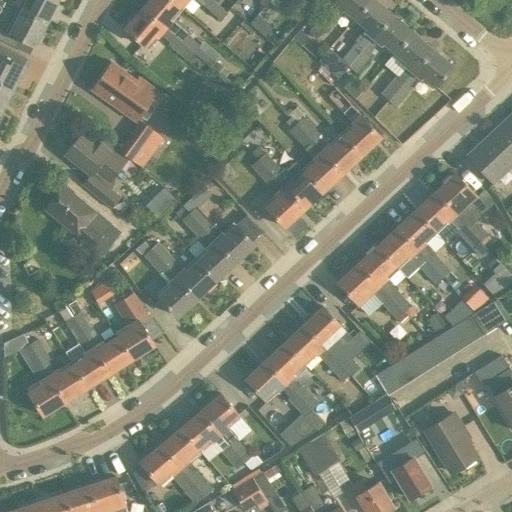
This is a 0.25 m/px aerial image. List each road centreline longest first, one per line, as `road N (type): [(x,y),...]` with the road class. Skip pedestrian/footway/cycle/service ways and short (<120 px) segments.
road 1 (residential): [(0,470),(57,454),(120,422),(179,379),(511,63)]
road 2 (residential): [(102,0),(0,183)]
